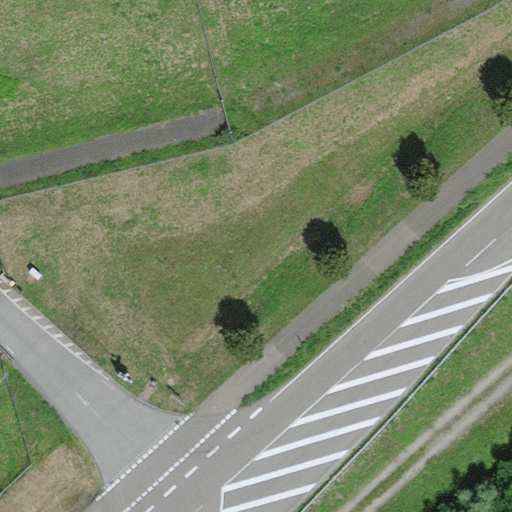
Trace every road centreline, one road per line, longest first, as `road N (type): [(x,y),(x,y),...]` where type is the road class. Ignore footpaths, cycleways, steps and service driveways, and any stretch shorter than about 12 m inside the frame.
road 1 (unclassified): [(511,219),(195,504)]
road 2 (track): [(470,0),(231,115)]
road 3 (track): [(359,511),(511,370)]
